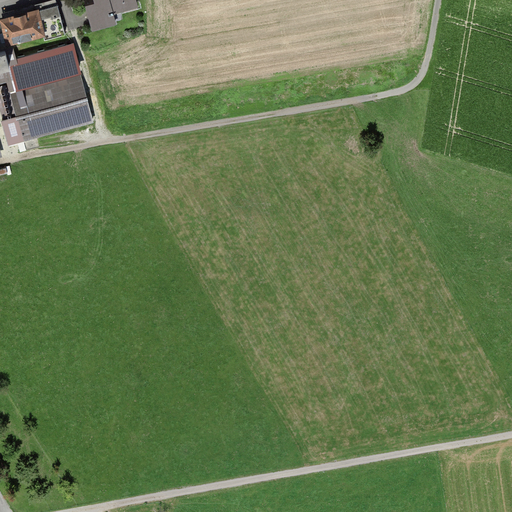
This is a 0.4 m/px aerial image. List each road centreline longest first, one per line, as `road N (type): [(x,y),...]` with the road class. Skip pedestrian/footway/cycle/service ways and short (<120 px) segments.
road 1 (track): [(0,162),(407,90),(428,66),(442,0)]
road 2 (track): [(511,434),(74,511)]
